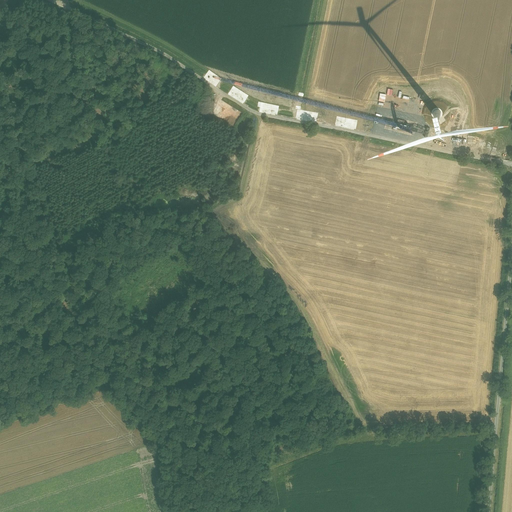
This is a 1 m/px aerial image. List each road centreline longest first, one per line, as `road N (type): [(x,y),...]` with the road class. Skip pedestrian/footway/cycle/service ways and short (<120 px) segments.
road 1 (track): [(511,165),(258,116),(164,55),(48,0)]
road 2 (unclassified): [(489,511),(511,253)]
